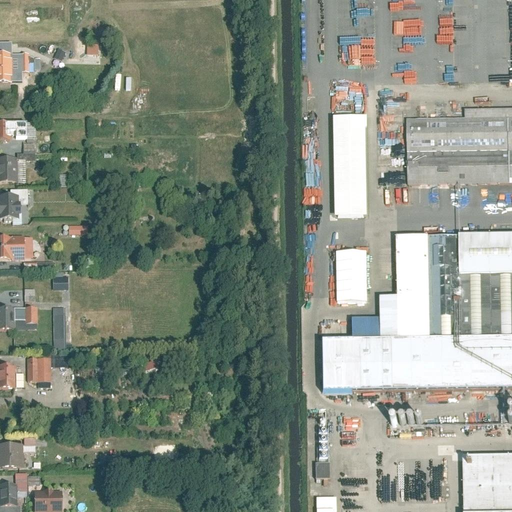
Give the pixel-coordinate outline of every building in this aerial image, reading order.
[(0,81),(9,82),(9,56),(0,55),(0,81)] [(366,121),(334,121),(335,220),(367,219),(366,121)] [(511,121),(408,123),(409,188),(511,186),(511,121)] [(0,142),(10,142),(10,140),(27,140),(26,123),(10,123),(3,123),(0,122),(0,142)] [(0,158),(0,182),(15,182),(15,159),(0,158)] [(0,219),(16,219),(15,214),(18,214),(18,201),(14,201),(14,196),(0,195),(0,219)] [(68,226),(68,235),(87,235),(87,226),(68,226)] [(22,237),(0,237),(0,260),(31,260),(31,238),(22,238),(22,237)] [(353,323),(354,396),(511,393),(511,240),(399,242),(400,303),(382,303),(382,323),(353,323)] [(369,253),(337,253),(337,304),(369,304),(369,253)] [(52,273),(52,290),(68,290),(67,277),(62,277),(62,272),(52,273)] [(23,290),(23,302),(34,302),(34,290),(23,290)] [(23,308),(12,308),(13,320),(13,330),(36,330),(36,325),(36,307),(23,308)] [(0,331),(13,331),(13,330),(13,320),(12,308),(0,308),(0,331)] [(64,309),(53,309),(53,352),(70,352),(70,344),(64,344),(64,309)] [(26,359),(26,383),(50,383),(50,359),(26,359)] [(138,369),(141,378),(158,373),(155,363),(138,369)] [(0,365),(0,388),(14,389),(14,365),(0,365)] [(0,445),(0,467),(23,468),(23,454),(23,446),(23,445),(0,445)] [(23,446),(23,454),(34,454),(34,446),(23,446)] [(511,511),(511,454),(463,455),(463,511),(511,511)] [(0,507),(15,507),(15,485),(0,485),(0,507)] [(32,492),(32,511),(60,511),(60,491),(32,492)] [(337,510),(337,500),(319,500),(318,511),(335,511),(335,510),(337,510)]
